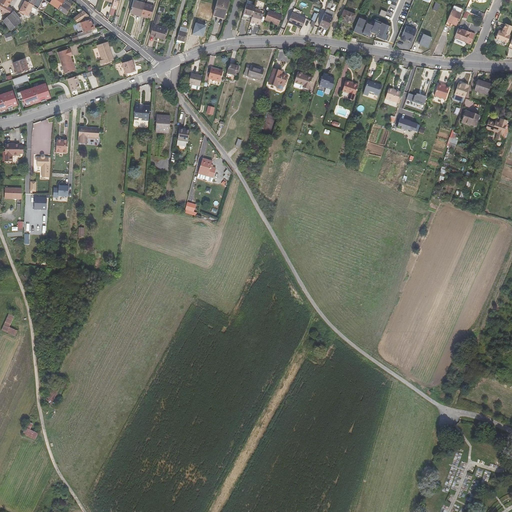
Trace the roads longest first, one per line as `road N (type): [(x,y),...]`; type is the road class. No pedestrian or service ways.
road 1 (unclassified): [(263,219),(336,331),(448,411),(511,432)]
road 2 (track): [(0,236),(31,330),(44,437),(81,511)]
road 3 (tertiary): [(511,67),(445,64),(315,40),(225,44)]
road 4 (tertiary): [(160,69),(0,125)]
road 5 (track): [(511,263),(448,411)]
road 6 (residential): [(174,87),(263,219)]
